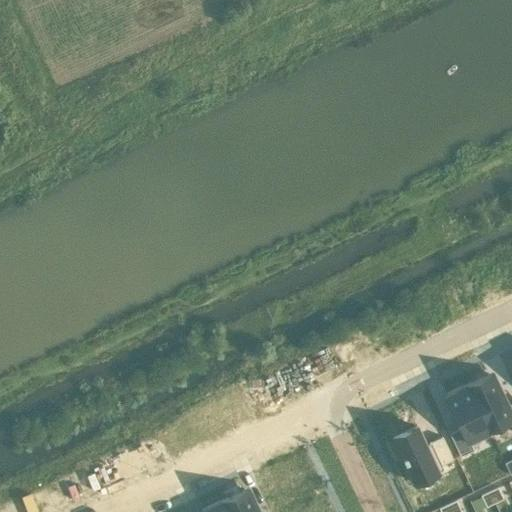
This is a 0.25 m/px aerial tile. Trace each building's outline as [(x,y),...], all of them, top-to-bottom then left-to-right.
[(511,271),(485,285),(490,296),(511,285),(511,271)] [(488,373),(466,383),(489,431),(509,421),(511,427),(511,402),(509,404),(504,406),(488,373)] [(466,383),(445,393),(461,427),(449,432),(460,455),(473,449),(469,441),(489,431),(466,383)] [(416,426),(392,437),(414,482),(443,469),(441,464),(453,459),(442,436),(429,442),(429,443),(425,445),(416,426)] [(285,511),(314,511),(310,502),(314,501),(308,488),(304,490),(299,479),(275,490),(285,511)] [(497,486),(489,490),(494,502),(503,498),(497,486)] [(489,490),(480,494),(486,506),(494,502),(489,490)] [(255,511),(249,498),(227,508),(228,511),(255,511)] [(456,500),(448,504),(451,511),(459,511),(461,511),(456,500)]
